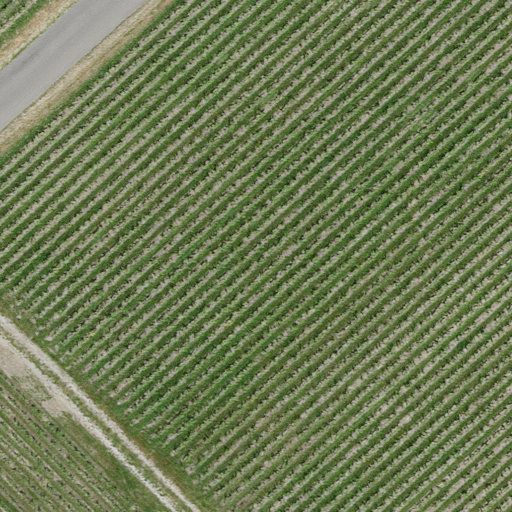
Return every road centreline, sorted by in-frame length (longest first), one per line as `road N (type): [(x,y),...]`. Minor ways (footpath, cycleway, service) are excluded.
road 1 (track): [(0,323),(190,511)]
road 2 (unclassified): [(121,0),(0,112)]
